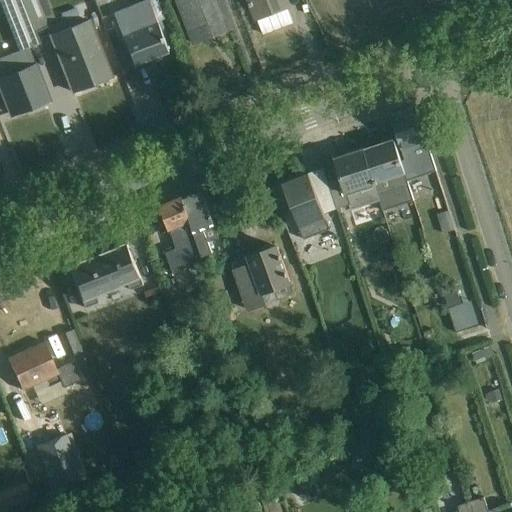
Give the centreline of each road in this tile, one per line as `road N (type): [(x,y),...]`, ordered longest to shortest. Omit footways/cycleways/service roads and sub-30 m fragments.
road 1 (tertiary): [(439,67),(0,232)]
road 2 (residential): [(439,67),(511,297)]
